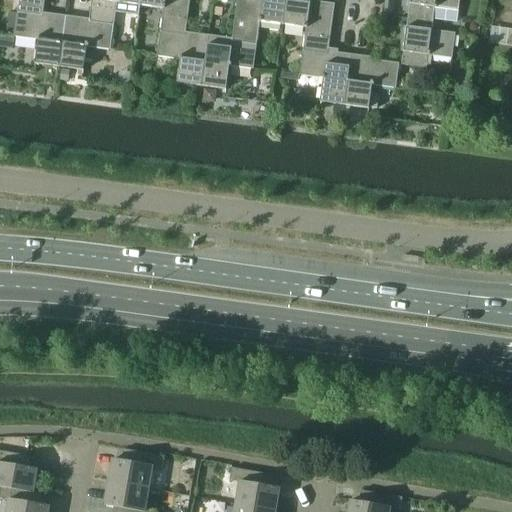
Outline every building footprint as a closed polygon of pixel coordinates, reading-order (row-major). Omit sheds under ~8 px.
[(20,0),(18,13),(43,16),(45,0),(20,0)] [(92,0),(90,22),(90,23),(115,26),(116,14),(139,17),(141,6),(141,0),(92,0)] [(141,0),(141,6),(164,9),(161,32),(186,36),(186,35),(190,0),(141,0)] [(237,0),(232,41),(232,42),(257,45),(260,22),(283,25),(287,0),(285,0),(237,0)] [(287,0),(283,25),(307,28),(304,52),(329,55),(329,54),(335,4),(321,2),(321,5),(311,4),(311,0),(310,0),(310,3),(287,0)] [(407,3),(406,4),(410,5),(407,27),(407,28),(432,31),(434,19),(458,22),(460,0),(410,0),(410,4),(407,3)] [(11,13),(8,29),(16,30),(18,14),(11,13)] [(53,17),(43,16),(18,13),(18,14),(16,30),(15,37),(39,40),(36,64),(60,67),(67,17),(53,15),(53,17)] [(67,17),(60,67),(84,71),(88,47),(111,50),(115,26),(90,23),(90,22),(80,21),(81,18),(67,17)] [(400,51),(400,52),(404,52),(402,64),(402,65),(427,69),(427,66),(431,66),(432,56),(453,59),(456,34),(432,31),(407,28),(407,27),(405,27),(403,41),(405,42),(404,51),(400,51)] [(158,56),(181,60),(178,83),(202,87),(209,36),(196,34),(195,36),(186,35),(186,36),(161,32),(158,56)] [(209,36),(202,87),(227,90),(230,66),(254,70),(254,69),(257,45),(232,42),(232,41),(223,40),(223,38),(209,36)] [(300,75),(300,76),(324,79),(321,103),(345,106),(352,55),(338,53),(338,55),(329,54),(329,55),(304,52),(300,75)] [(345,106),(344,116),(349,117),(351,107),(370,109),(370,108),(378,109),(379,98),(376,94),(372,93),(373,86),(397,89),(397,88),(400,64),(366,59),(366,57),(352,55),(345,106)] [(61,80),(68,81),(70,72),(62,70),(61,80)] [(215,103),(216,92),(204,90),(203,101),(215,103)] [(335,106),(333,118),(342,119),(344,107),(335,106)] [(113,460),(109,483),(149,490),(153,468),(163,469),(165,457),(124,450),(122,461),(113,460)] [(0,487),(2,488),(3,487),(34,493),(34,492),(38,470),(29,468),(31,457),(0,451),(0,487)] [(240,483),(236,505),(276,511),(280,488),(271,487),(273,475),(232,468),(230,481),(240,483)] [(114,507),(113,511),(148,511),(146,511),(149,490),(109,483),(105,506),(114,507)] [(10,501),(8,511),(49,511),(50,507),(41,505),(43,494),(34,492),(34,493),(3,487),(2,488),(1,499),(10,501)] [(351,501),(349,511),(390,511),(391,509),(401,510),(403,498),(362,491),(360,502),(351,501)]
